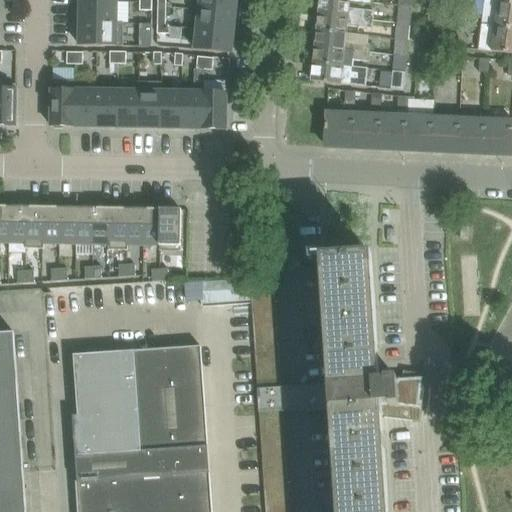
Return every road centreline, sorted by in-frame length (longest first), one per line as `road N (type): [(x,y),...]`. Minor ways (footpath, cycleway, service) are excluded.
road 1 (unclassified): [(421,511),(415,432),(438,418),(437,383),(435,346),(416,334),(410,180)]
road 2 (residential): [(0,169),(268,174)]
road 3 (residential): [(268,174),(279,0)]
road 4 (residential): [(268,174),(410,180)]
